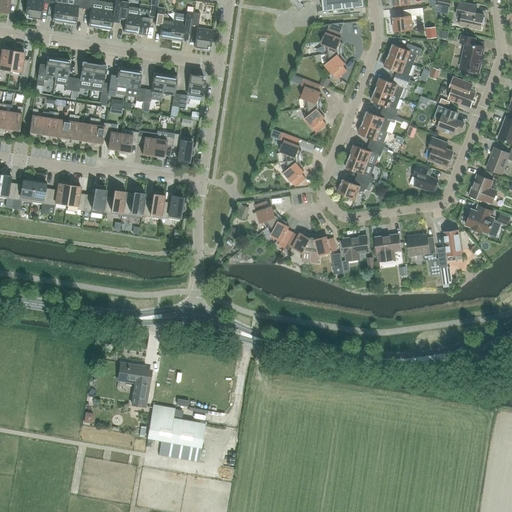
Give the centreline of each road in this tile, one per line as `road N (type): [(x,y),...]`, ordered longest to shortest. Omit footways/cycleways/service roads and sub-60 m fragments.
road 1 (residential): [(318,190),(343,221),(438,205),(452,189),(499,53),(494,0)]
road 2 (tertiary): [(191,315),(258,339),(403,361),(458,355),(511,333)]
road 3 (residential): [(217,67),(0,32)]
road 4 (residential): [(200,182),(0,157)]
road 5 (residential): [(318,190),(377,37),(372,0)]
road 6 (tertiary): [(0,299),(116,317),(191,315)]
road 7 (unknown): [(258,339),(216,462),(207,470),(179,466)]
